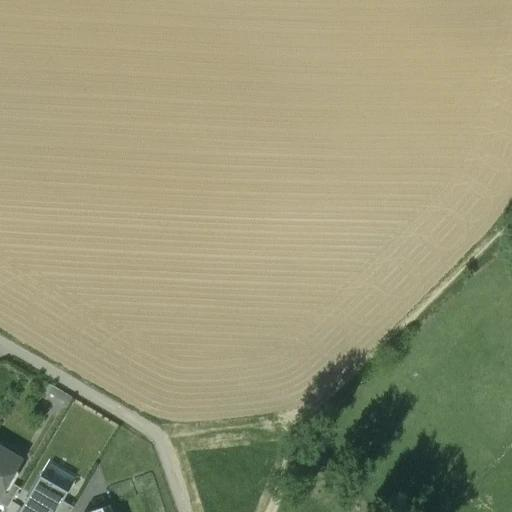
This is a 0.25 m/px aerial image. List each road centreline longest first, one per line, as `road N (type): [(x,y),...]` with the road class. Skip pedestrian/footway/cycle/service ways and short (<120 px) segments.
road 1 (track): [(297,424),(511,210)]
road 2 (track): [(156,439),(297,424)]
